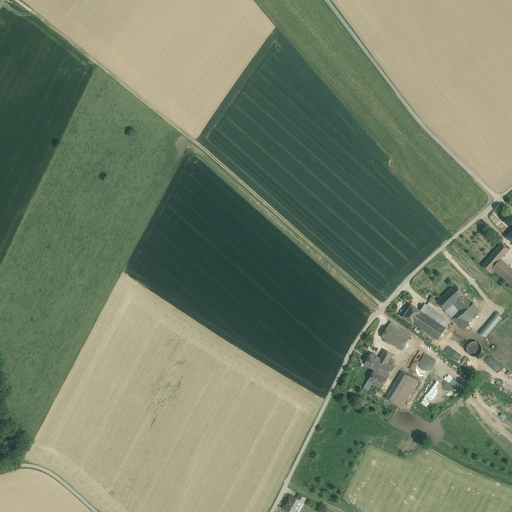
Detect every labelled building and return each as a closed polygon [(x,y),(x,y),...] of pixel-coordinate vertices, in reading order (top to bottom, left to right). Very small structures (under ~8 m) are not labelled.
[(502,243),(482,266),(492,275),(495,272),(492,269),(501,259),(509,250),(502,243)] [(511,269),(501,259),(492,269),(495,272),(511,286),(511,269)] [(456,285),(437,302),(446,311),(453,304),(463,295),(464,294),(456,285)] [(463,295),(453,304),(460,312),(463,309),(470,302),(463,295)] [(468,314),(464,318),(468,323),(480,311),(471,301),(470,302),(463,309),(468,314)] [(429,307),(425,304),(420,311),(421,312),(424,314),(429,307)] [(411,305),(403,317),(413,324),(421,312),(420,311),(411,305)] [(445,319),(429,307),(424,314),(441,325),(445,319)] [(460,312),(452,319),(457,324),(464,318),(468,314),(463,309),(460,312)] [(424,314),(421,312),(413,324),(414,325),(413,326),(435,341),(436,340),(438,341),(446,328),(441,325),(424,314)] [(464,318),(457,324),(464,331),(470,325),(468,323),(464,318)] [(408,339),(388,326),(381,337),(402,350),(408,339)] [(481,352),(482,349),(481,346),(479,344),(477,342),(474,342),(471,342),(469,344),(467,347),(466,350),(467,352),(469,355),(471,356),(474,357),(477,356),(480,355),(481,352)] [(455,346),(450,353),(466,364),(467,362),(465,360),(468,355),(455,346)] [(392,355),(385,350),(380,358),(381,359),(388,363),(392,355)] [(380,358),(371,353),(365,364),(374,370),(381,359),(380,358)] [(388,363),(381,359),(374,370),(388,379),(394,367),(388,363)] [(388,379),(374,370),(368,380),(382,388),(388,379)] [(402,372),(386,398),(393,403),(409,376),(402,372)] [(487,422),(502,436),(505,432),(491,419),(487,422)] [(305,499),(299,495),(296,499),(300,501),(300,502),(303,503),(305,499)] [(296,499),(291,496),(283,509),(288,511),(293,511),(295,510),(298,511),(303,504),(303,503),(300,502),(300,501),(296,499)]
